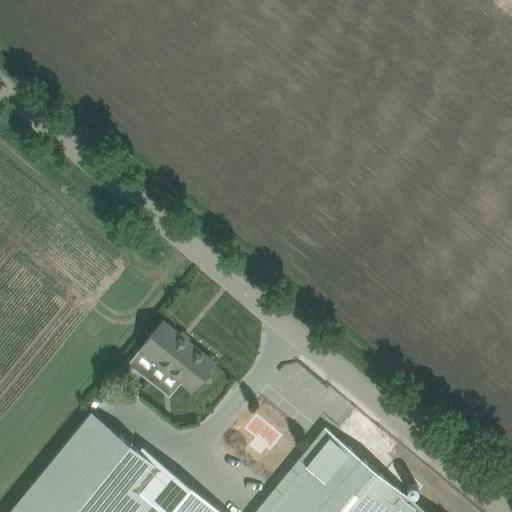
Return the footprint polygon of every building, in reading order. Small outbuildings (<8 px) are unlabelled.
[(163,321),(151,336),(141,348),(192,389),(214,362),(163,321)] [(135,511),(172,469),(173,467),(167,462),(165,463),(144,446),(140,450),(120,433),(57,509),(31,487),(9,511),(135,511)] [(407,511),(416,502),(335,434),(270,511),(407,511)] [(216,511),(187,487),(190,484),(172,469),(135,511),(216,511)] [(428,511),(416,502),(407,511),(428,511)]
